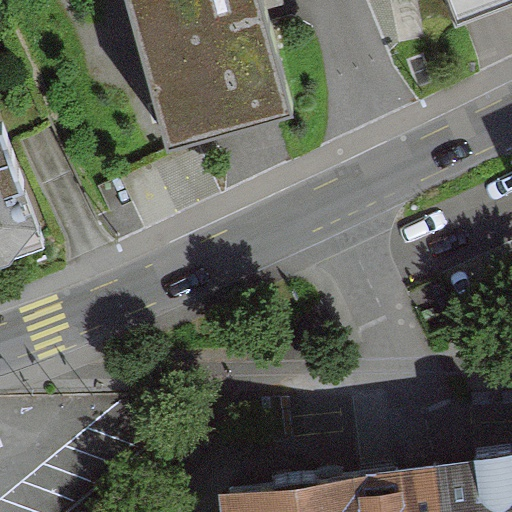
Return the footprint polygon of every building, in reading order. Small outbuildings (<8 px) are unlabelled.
[(266,0),(132,0),(169,132),(294,98),(266,0)] [(511,0),(443,0),(451,22),(488,11),(511,2),(511,0)] [(0,233),(42,219),(0,98),(0,233)] [(511,511),(511,447),(463,454),(471,511),(511,511)] [(471,511),(463,454),(380,467),(385,511),(471,511)] [(341,471),(160,494),(162,511),(385,511),(380,467),(341,471)]
